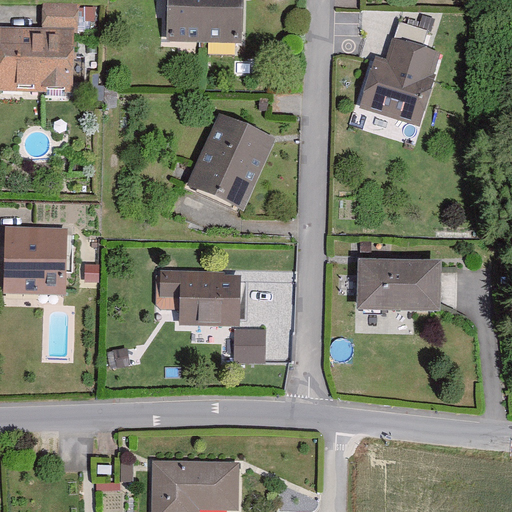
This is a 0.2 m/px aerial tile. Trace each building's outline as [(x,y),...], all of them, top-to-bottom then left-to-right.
[(163,0),(163,38),(237,40),(237,0),(163,0)] [(2,26),(0,50),(0,87),(73,89),(80,8),(45,5),(40,28),(2,26)] [(386,38),(364,112),(426,129),(447,56),(386,38)] [(216,115),(182,183),(239,209),(274,141),(216,115)] [(7,228),(6,291),(63,292),(66,229),(7,228)] [(450,271),(364,269),(363,322),(449,324),(450,271)] [(159,271),(159,292),(172,294),(180,324),(238,324),(239,275),(159,271)] [(235,329),(236,361),(265,358),(266,328),(235,329)] [(154,454),(150,511),(198,511),(199,508),(236,508),(237,461),(154,454)]
